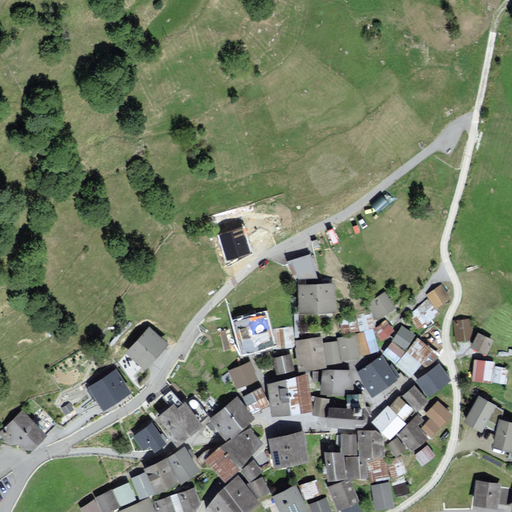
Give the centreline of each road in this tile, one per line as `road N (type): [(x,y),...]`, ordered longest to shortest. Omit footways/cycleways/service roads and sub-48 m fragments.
road 1 (residential): [(45,454),(153,388),(201,314),(247,269),(350,210),(450,130),(476,120)]
road 2 (residential): [(448,265),(378,355),(267,382),(268,424)]
road 3 (residential): [(268,424),(150,454),(45,454)]
road 4 (residential): [(268,424),(364,425),(448,354)]
road 5 (residential): [(395,511),(429,486),(450,451),(457,406),(448,354)]
road 6 (residential): [(448,265),(446,233),(476,120)]
road 7 (residential): [(476,120),(495,18),(510,5)]
